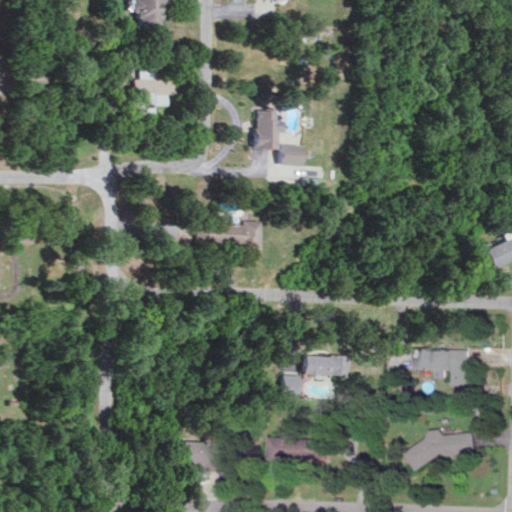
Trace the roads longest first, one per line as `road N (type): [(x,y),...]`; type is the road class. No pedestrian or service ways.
road 1 (residential): [(120,288),(511,302)]
road 2 (residential): [(99,174),(120,274),(104,511)]
road 3 (residential): [(105,497),(427,511)]
road 4 (residential): [(99,174),(198,155),(204,0)]
